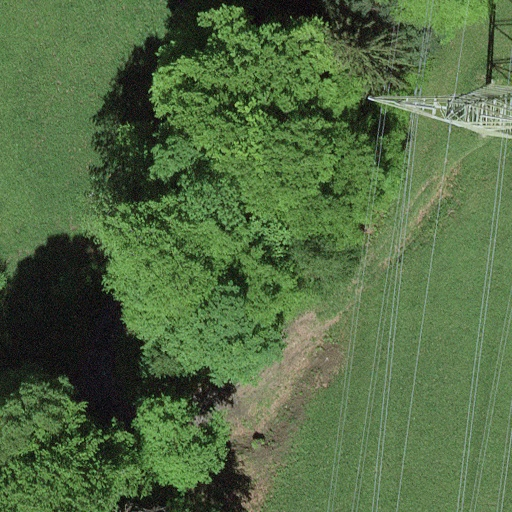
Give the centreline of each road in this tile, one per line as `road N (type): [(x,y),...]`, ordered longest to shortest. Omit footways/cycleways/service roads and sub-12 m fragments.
road 1 (track): [(190,0),(83,402),(44,437),(24,511)]
road 2 (track): [(83,402),(152,435),(265,359),(303,299)]
